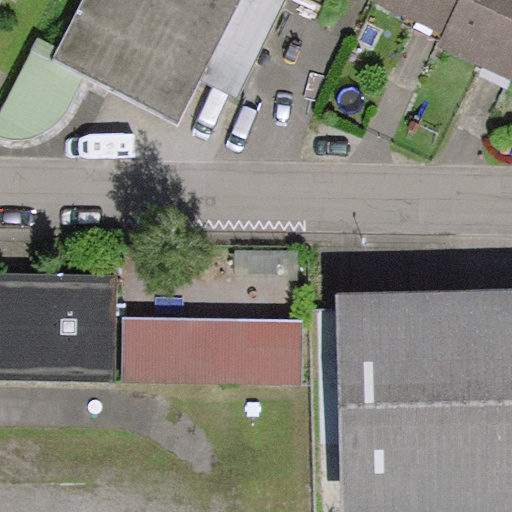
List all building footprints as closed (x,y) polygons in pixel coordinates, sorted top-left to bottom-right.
[(231,88),(274,0),(76,0),(52,49),(82,64),(179,111),(199,72),(231,88)] [(407,0),(444,18),(453,0),(407,0)] [(511,64),(511,0),(453,0),(444,18),(438,32),(511,67),(511,64)] [(82,64),(52,49),(28,36),(0,90),(0,117),(13,120),(31,117),(47,108),(59,100),(77,83),(82,64)] [(114,267),(0,265),(0,365),(113,367),(114,306),(114,267)] [(511,292),(337,296),(341,493),(511,489),(511,292)] [(114,306),(113,367),(293,370),(294,309),(114,306)]
